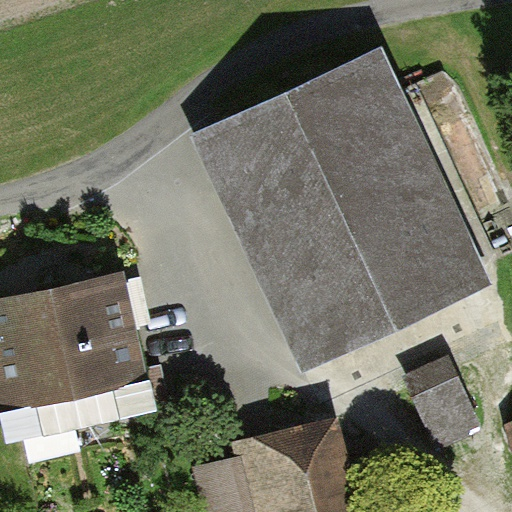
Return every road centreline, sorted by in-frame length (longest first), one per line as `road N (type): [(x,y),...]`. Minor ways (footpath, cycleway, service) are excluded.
road 1 (track): [(461,511),(360,430),(270,376),(201,311),(133,150)]
road 2 (track): [(0,199),(66,185),(133,150),(195,92),(280,38),(378,3),(413,0)]
